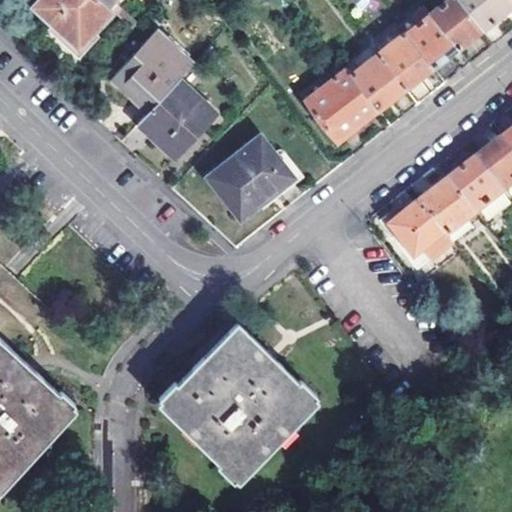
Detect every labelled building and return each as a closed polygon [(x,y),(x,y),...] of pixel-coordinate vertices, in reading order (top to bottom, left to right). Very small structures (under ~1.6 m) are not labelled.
[(83,49),(117,12),(114,9),(104,0),(47,0),(40,9),(83,49)] [(104,0),(114,9),(120,3),(116,0),(104,0)] [(446,0),(432,12),(459,46),(482,28),(459,0),(446,0)] [(459,0),(482,28),(511,4),(511,1),(511,0),(459,0)] [(120,3),(114,9),(117,12),(135,28),(141,22),(120,3)] [(431,12),(425,4),(414,14),(420,21),(408,30),(435,65),(459,46),(431,12)] [(435,65),(408,30),(380,51),(408,86),(435,65)] [(160,31),(116,79),(139,101),(136,104),(149,117),(182,80),(197,64),(160,31)] [(408,86),(380,51),(352,73),(380,108),(408,86)] [(308,100),(339,140),(380,108),(352,73),(348,68),(308,100)] [(139,101),(116,79),(112,83),(136,104),(139,101)] [(143,124),(179,158),(219,114),(182,80),(149,117),(143,124)] [(511,124),(502,132),(511,144),(511,124)] [(477,152),(504,187),(511,180),(511,144),(502,132),(477,152)] [(210,177),(241,217),(293,176),(261,136),(210,177)] [(476,209),(485,221),(511,198),(504,187),(477,152),(448,174),(476,209)] [(444,230),(445,231),(476,209),(448,174),(419,197),(444,230)] [(428,242),(444,230),(419,197),(390,220),(415,253),(428,242)] [(445,231),(444,230),(428,242),(434,250),(450,237),(445,231)] [(273,354),(239,321),(178,382),(176,381),(160,398),(162,400),(158,403),(219,462),(218,464),(234,481),(236,479),(240,481),(320,401),(316,397),(318,394),(302,378),(299,381),(273,354)] [(37,365),(0,328),(0,487),(2,489),(82,408),(78,404),(80,402),(66,388),(64,390),(37,365)]
